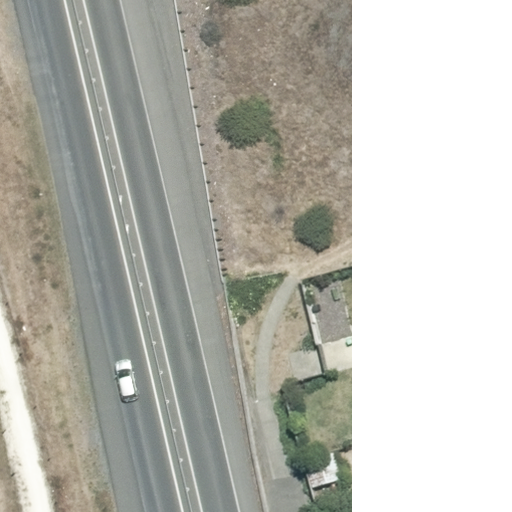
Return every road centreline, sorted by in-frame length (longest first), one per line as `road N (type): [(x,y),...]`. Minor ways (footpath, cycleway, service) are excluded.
road 1 (trunk): [(94,0),(216,511)]
road 2 (trunk): [(159,511),(42,0)]
